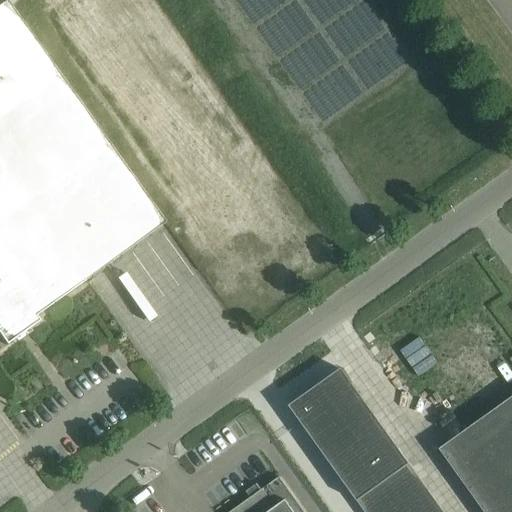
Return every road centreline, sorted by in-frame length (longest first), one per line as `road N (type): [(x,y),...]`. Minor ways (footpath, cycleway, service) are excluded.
road 1 (unclassified): [(56,511),(511,175)]
road 2 (unknown): [(333,307),(477,511)]
